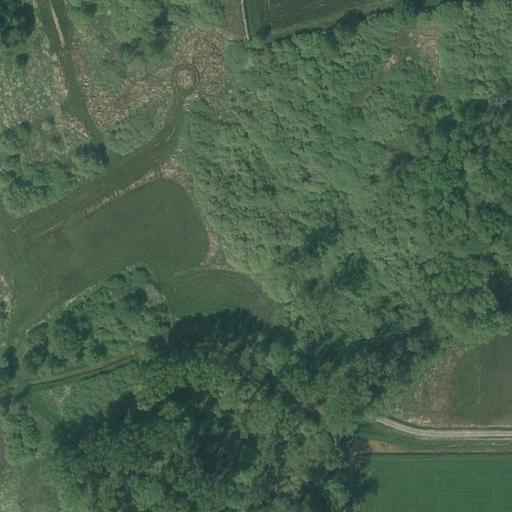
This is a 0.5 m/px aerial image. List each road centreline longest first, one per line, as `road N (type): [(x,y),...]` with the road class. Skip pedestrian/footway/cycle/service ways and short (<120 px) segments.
road 1 (track): [(18,327),(21,390),(76,442),(234,511)]
road 2 (track): [(338,511),(333,440),(348,414),(423,434),(511,434)]
